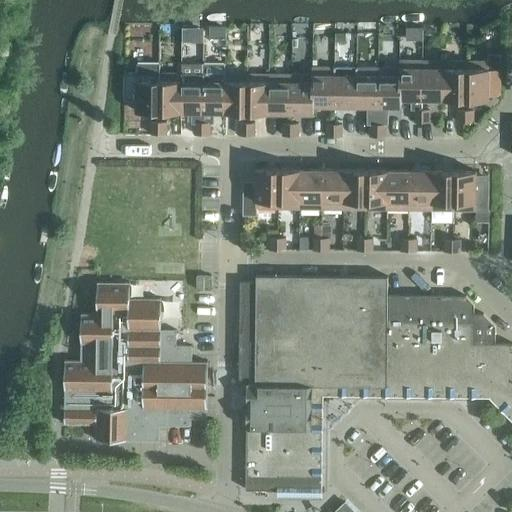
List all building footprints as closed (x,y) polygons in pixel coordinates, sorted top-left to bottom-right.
[(423,27),(407,27),(407,40),(423,40),(423,27)] [(347,33),(337,33),(337,41),(347,41),(347,33)] [(467,61),(467,100),(490,100),(490,95),(502,95),(502,68),(502,53),(488,53),(488,61),(467,61)] [(160,111),(161,72),(161,60),(138,60),(138,72),(126,72),(126,97),(138,97),(138,111),(160,111)] [(423,121),(423,109),(423,99),(424,60),(401,60),(401,67),(402,67),(401,99),(402,99),(413,99),(413,109),(415,109),(415,121),(423,121)] [(445,99),(446,60),(424,60),(423,99),(445,99)] [(446,60),(445,99),(467,100),(467,61),(446,60)] [(204,112),(204,122),(212,122),(215,122),(215,112),(226,112),(227,73),(227,62),(204,62),(204,73),(204,112)] [(204,73),(204,63),(183,63),(183,73),(182,112),(194,112),(193,121),(196,122),(204,122),(204,112),(204,73)] [(314,74),(314,105),(335,105),(336,67),(313,67),(313,74),(314,74)] [(357,106),(358,67),(336,67),(335,105),(357,106)] [(358,67),(357,106),(379,106),(380,67),(358,67)] [(380,67),(379,106),(402,106),(402,99),(401,99),(402,67),(401,67),(380,67)] [(182,112),(183,73),(161,73),(160,111),(182,112)] [(248,112),(249,73),(227,73),(226,112),(248,112)] [(270,112),(271,74),(249,73),(248,112),(270,112)] [(292,113),(292,74),(271,74),(270,112),(292,113)] [(292,74),(292,113),(314,113),(314,105),(314,74),(313,74),(292,74)] [(431,109),(423,109),(423,121),(431,121),(431,109)] [(467,122),(467,109),(459,109),(459,121),(467,122)] [(467,109),(467,122),(475,122),(475,110),(467,109)] [(160,133),(160,121),(152,121),(152,133),(160,133)] [(160,121),(160,133),(168,133),(168,121),(160,121)] [(204,134),(204,122),(196,122),(196,134),(204,134)] [(204,122),(204,134),(212,134),(212,122),(204,122)] [(248,134),(248,122),(240,122),(240,134),(248,134)] [(248,122),(248,134),(256,134),(256,122),(248,122)] [(292,135),(292,123),(284,122),(284,135),(292,135)] [(300,123),(292,123),(292,135),(300,135),(300,123)] [(335,135),(336,123),(328,123),(327,135),(335,135)] [(344,123),(336,123),(335,135),(343,135),(344,123)] [(379,136),(379,124),(371,123),(371,136),(379,136)] [(387,124),(379,124),(379,136),(387,136),(387,124)] [(258,207),(279,208),(280,169),(257,169),(257,181),(244,181),(244,215),(258,215),(258,207)] [(301,208),(302,169),(280,169),(279,208),(301,208)] [(302,169),(301,208),(323,208),(324,169),(302,169)] [(345,208),(346,170),(324,169),(323,208),(345,208)] [(367,209),(367,170),(346,170),(345,208),(367,209)] [(367,170),(367,209),(389,209),(389,170),(367,170)] [(389,170),(389,209),(411,209),(411,170),(389,170)] [(432,209),(433,170),(411,170),(411,209),(432,209)] [(433,170),(432,209),(454,210),(455,171),(433,170)] [(455,171),(454,210),(493,210),(493,174),(478,174),(478,171),(455,171)] [(310,236),(301,236),(300,249),(310,250),(310,249),(310,236)] [(279,249),(279,237),(271,237),(271,249),(279,249)] [(279,237),(279,249),(287,249),(287,237),(279,237)] [(323,249),(323,237),(315,237),(315,249),(323,249)] [(323,237),(323,249),(331,249),(331,237),(323,237)] [(366,250),(367,238),(359,238),(358,250),(366,250)] [(367,238),(366,250),(374,250),(375,238),(367,238)] [(410,250),(410,238),(402,238),(402,250),(410,250)] [(410,238),(410,250),(418,250),(418,238),(410,238)] [(454,251),(454,239),(446,238),(446,251),(454,251)] [(462,239),(454,239),(454,251),(462,251),(462,239)] [(388,386),(389,295),(389,276),(258,275),(258,281),(242,281),(241,378),(247,383),(248,383),(248,428),(315,429),(315,385),(388,386)] [(162,330),(162,298),(131,297),(131,282),(98,281),(98,313),(83,313),(82,360),(66,359),(66,423),(97,424),(97,439),(145,440),(145,424),(192,425),(193,409),(208,410),(209,361),(193,361),(193,346),(177,346),(177,330),(162,330)] [(388,386),(409,386),(410,295),(389,295),(388,386)] [(410,295),(409,386),(430,386),(431,295),(410,295)] [(431,295),(430,386),(454,386),(453,295),(431,295)] [(453,295),(454,386),(475,387),(476,313),(477,304),(468,295),(453,295)] [(476,313),(475,387),(495,387),(496,388),(497,326),(485,314),(476,313)] [(497,326),(496,388),(511,404),(511,342),(497,342),(497,327),(497,326)] [(248,451),(314,451),(315,429),(248,428),(248,451)] [(314,451),(248,451),(247,489),(314,490),(314,451)]
